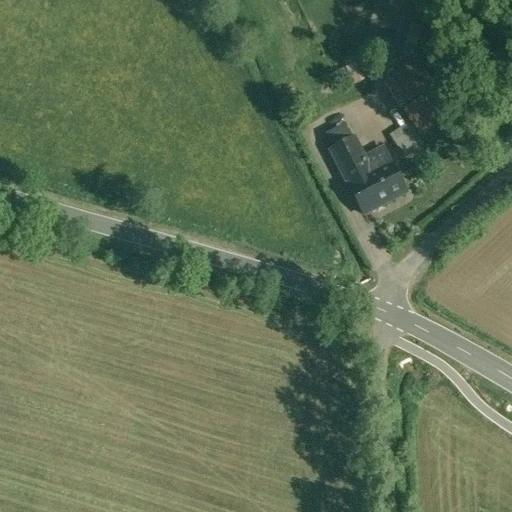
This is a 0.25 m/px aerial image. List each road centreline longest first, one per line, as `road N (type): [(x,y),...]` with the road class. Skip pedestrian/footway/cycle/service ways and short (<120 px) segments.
road 1 (tertiary): [(387,313),(0,195)]
road 2 (residential): [(391,511),(381,335),(387,313)]
road 3 (unclassified): [(511,172),(398,278),(387,313)]
road 4 (tertiary): [(511,377),(387,313)]
